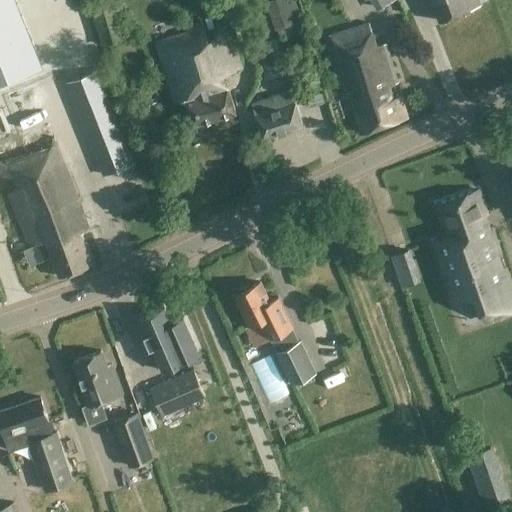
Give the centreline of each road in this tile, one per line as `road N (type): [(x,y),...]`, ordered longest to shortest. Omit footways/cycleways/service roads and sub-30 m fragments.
road 1 (tertiary): [(37,312),(126,279),(511,99)]
road 2 (unclassified): [(109,511),(37,312)]
